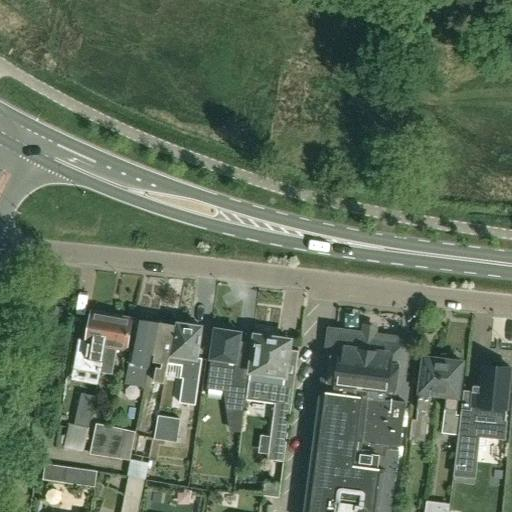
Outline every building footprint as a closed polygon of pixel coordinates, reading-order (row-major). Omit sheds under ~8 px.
[(102,374),(112,317),(103,316),(104,313),(94,311),(94,314),(93,313),(82,370),(102,374)] [(127,350),(132,321),(131,320),(131,318),(122,316),(121,319),(112,317),(102,374),(113,376),(118,349),(127,350)] [(158,324),(138,321),(127,383),(147,386),(153,355),(156,356),(159,340),(155,339),(158,324)] [(196,359),(201,328),(190,326),(188,322),(183,321),(180,325),(178,325),(172,356),(171,356),(169,363),(180,365),(178,379),(181,379),(177,403),(193,406),(200,359),(196,359)] [(165,384),(169,363),(171,356),(176,327),(174,327),(175,323),(164,322),(163,325),(158,324),(155,339),(159,340),(156,356),(154,363),(163,365),(162,370),(158,369),(155,382),(165,384)] [(252,344),(239,342),(240,333),(231,332),(232,328),(216,326),(208,376),(226,379),(224,389),(226,397),(225,397),(230,430),(241,432),(247,380),(252,344)] [(391,511),(400,444),(401,445),(409,384),(403,383),(409,341),(375,337),(375,330),(365,329),(364,336),(331,332),(326,370),(327,370),(324,394),(323,394),(323,397),(320,396),(318,409),(321,410),(307,511),(391,511)] [(291,341),(256,336),(248,396),(279,400),(278,404),(276,404),(272,437),(287,439),(299,352),(290,351),(291,341)] [(441,396),(446,358),(429,356),(428,359),(424,358),(416,419),(411,419),(408,439),(425,441),(427,422),(431,395),(441,396)] [(457,416),(463,364),(459,363),(460,360),(446,358),(441,396),(446,397),(441,432),(458,435),(459,435),(460,423),(461,416),(457,416)] [(462,412),(458,451),(479,453),(480,437),(506,439),(507,422),(511,369),(504,368),(504,366),(501,362),(494,362),(491,365),(490,367),(483,366),(481,388),(474,387),(472,413),(462,412)] [(81,393),(74,424),(88,428),(88,427),(96,397),(81,393)] [(180,420),(158,416),(154,438),(176,442),(180,420)] [(105,458),(111,428),(97,425),(91,455),(105,458)] [(111,428),(105,458),(120,460),(126,431),(111,428)] [(152,438),(138,435),(134,454),(148,457),(152,438)] [(158,467),(179,471),(181,460),(161,456),(158,467)] [(68,468),(65,484),(96,488),(98,473),(68,468)] [(137,511),(144,480),(129,477),(122,511),(137,511)] [(278,497),(280,484),(265,483),(263,495),(278,497)] [(446,511),(448,504),(426,501),(425,511),(446,511)]
